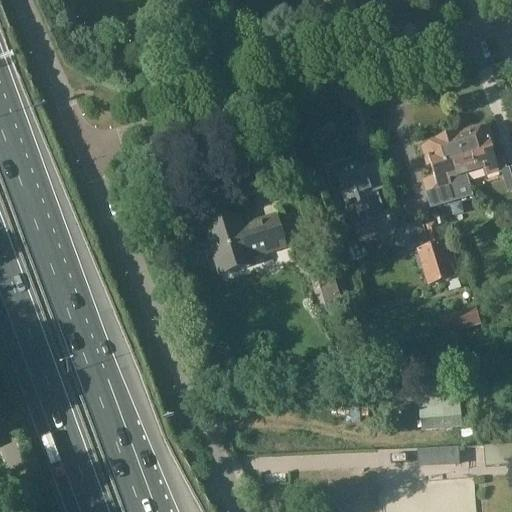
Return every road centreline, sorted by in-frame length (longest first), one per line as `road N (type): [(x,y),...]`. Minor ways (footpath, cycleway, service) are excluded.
road 1 (residential): [(74,137),(169,124),(511,15)]
road 2 (motorway): [(147,511),(0,102)]
road 3 (residential): [(235,511),(74,137)]
road 4 (motorway): [(0,270),(88,511)]
road 5 (residential): [(74,137),(12,0)]
